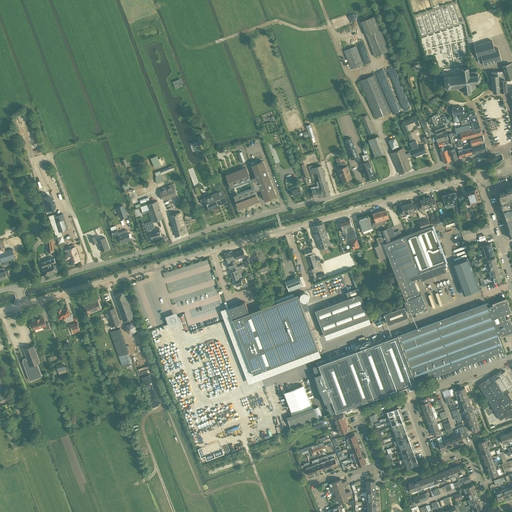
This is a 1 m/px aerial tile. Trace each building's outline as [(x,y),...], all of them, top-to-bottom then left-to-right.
[(361,21),(374,56),(388,51),(375,16),(361,21)] [(492,40),(474,46),(479,62),(482,63),(483,63),(484,66),(502,60),(498,48),(495,49),(492,40)] [(351,69),(363,65),(356,46),(344,50),(351,69)] [(511,78),(511,67),(511,63),(502,66),(506,81),(511,78)] [(461,73),(443,75),(445,89),(459,87),(459,90),(463,90),(464,93),(472,92),(471,89),(476,88),(475,83),(478,83),(479,83),(479,82),(480,81),(481,81),(481,80),(480,78),(481,77),(480,77),(478,75),(478,74),(477,74),(477,75),(476,75),(476,73),(477,73),(476,67),(469,68),(461,69),(461,73)] [(500,91),(507,91),(506,82),(502,71),(491,72),(493,92),(500,91)] [(376,118),(390,111),(374,75),(359,81),(376,118)] [(184,86),(181,79),(173,82),(176,89),(184,86)] [(463,107),(453,107),(453,115),(463,114),(463,107)] [(462,116),(462,115),(459,116),(460,119),(460,120),(460,121),(477,116),(475,112),(462,116)] [(441,123),(439,118),(438,114),(432,116),(431,114),(431,113),(428,115),(427,116),(428,117),(429,118),(432,126),(438,124),(441,123)] [(369,135),(375,132),(367,115),(361,118),(369,135)] [(442,125),(444,124),(447,123),(444,116),(439,118),(441,123),(442,125)] [(477,116),(460,121),(461,125),(469,123),(469,122),(478,119),(477,116)] [(403,124),(406,132),(408,131),(406,125),(416,121),(418,126),(420,125),(417,118),(403,124)] [(469,125),(455,129),(456,134),(459,133),(481,127),(479,120),(478,119),(469,122),(469,123),(469,125)] [(306,126),(310,138),(314,137),(310,124),(306,126)] [(442,129),(445,128),(444,124),(434,128),(437,135),(443,133),(442,129)] [(481,127),(459,133),(461,140),(483,135),(481,127)] [(472,145),(472,146),(485,142),(483,135),(467,139),(468,141),(470,140),(472,145)] [(375,156),(384,153),(378,136),(369,140),(375,156)] [(392,149),(399,146),(395,137),(388,141),(392,149)] [(359,159),(351,138),(344,140),(351,159),(355,158),(356,161),(359,159)] [(410,143),(412,150),(415,156),(426,152),(423,146),(419,147),(416,140),(410,143)] [(444,146),(442,141),(438,143),(439,147),(444,163),(452,161),(450,156),(448,149),(445,150),(443,146),(444,146)] [(485,143),(472,146),(471,147),(473,154),(487,150),(485,143)] [(472,146),(472,145),(470,145),(465,146),(464,144),(463,146),(464,148),(465,148),(467,156),(473,154),(471,147),(472,146)] [(449,150),(451,156),(450,156),(452,161),(458,159),(454,148),(453,149),(453,147),(451,146),(448,147),(449,150)] [(463,149),(462,146),(459,147),(459,148),(458,147),(457,147),(460,158),(467,156),(465,150),(463,148),(463,149)] [(407,158),(411,156),(410,152),(406,154),(403,148),(391,153),(400,174),(411,169),(407,158)] [(156,167),(161,165),(160,162),(159,160),(157,154),(150,157),(155,167),(156,167)] [(346,167),(344,162),(343,157),(336,159),(339,169),(338,169),(342,181),(351,178),(347,166),(346,167)] [(228,174),(229,176),(226,177),(230,188),(250,181),(253,189),(233,196),(238,208),(241,207),(241,208),(245,206),(245,205),(247,204),(248,205),(252,204),(251,203),(254,201),(255,203),(258,201),(258,200),(255,191),(258,190),(260,189),(265,200),(267,199),(268,200),(271,199),(270,198),(273,197),(273,198),(276,197),(275,196),(276,195),(263,162),(262,161),(259,162),(260,163),(257,164),(257,163),(254,164),(254,165),(252,166),(256,177),(250,180),(246,169),(245,168),(242,169),(242,170),(239,172),(239,170),(235,172),(236,173),(233,174),(232,173),(228,174)] [(307,176),(302,161),(298,163),(303,177),(307,176)] [(374,177),(369,162),(361,165),(363,170),(362,170),(364,175),(364,174),(366,180),(374,177)] [(160,171),(155,173),(156,175),(160,173),(160,174),(161,174),(161,173),(169,169),(174,168),(173,165),(169,166),(169,167),(160,170),(160,171)] [(319,181),(323,197),(330,195),(325,181),(321,166),(315,167),(316,173),(319,181)] [(323,197),(319,181),(317,182),(318,185),(315,186),(316,189),(318,198),(323,197)] [(164,201),(177,195),(173,184),(159,190),(164,201)] [(293,197),(302,194),(299,187),(295,189),(294,186),(290,188),(291,190),(292,194),(292,195),(292,196),(293,196),(293,197)] [(318,198),(316,189),(315,186),(310,188),(314,199),(318,198)] [(511,187),(506,190),(507,190),(496,194),(500,205),(502,211),(504,219),(508,231),(510,238),(511,237),(511,187)] [(465,193),(469,204),(470,206),(473,206),(472,203),(481,200),(477,188),(476,188),(475,188),(473,189),(472,190),(465,193)] [(222,203),(227,201),(222,189),(217,191),(218,193),(205,198),(209,208),(222,203)] [(446,204),(445,204),(457,201),(458,201),(457,201),(455,192),(450,194),(448,194),(443,196),(445,204),(445,205),(446,204)] [(42,198),(47,211),(54,208),(49,195),(42,198)] [(425,198),(428,207),(431,206),(431,208),(437,207),(434,199),(431,199),(430,197),(425,198)] [(428,207),(425,198),(420,200),(420,203),(418,203),(420,212),(425,210),(425,208),(428,207)] [(152,216),(161,213),(157,201),(149,204),(148,205),(150,210),(152,216)] [(406,204),(409,213),(412,212),(413,214),(418,213),(415,204),(412,205),(412,202),(406,204)] [(409,213),(406,204),(401,206),(402,208),(399,209),(401,218),(406,216),(406,214),(409,213)] [(464,212),(461,204),(456,206),(459,214),(464,212)] [(123,205),(116,208),(118,214),(120,219),(127,217),(125,212),(123,205)] [(381,225),(384,224),(385,224),(384,221),(387,220),(387,222),(389,221),(389,218),(386,210),(380,212),(380,211),(373,213),(376,222),(373,223),(375,227),(381,225)] [(161,213),(152,216),(154,222),(163,218),(161,213)] [(186,223),(185,221),(184,222),(181,213),(169,216),(173,229),(180,227),(179,225),(184,224),(184,223),(186,223)] [(63,214),(54,217),(55,221),(56,223),(59,232),(67,230),(64,220),(63,214)] [(49,217),(51,222),(53,227),(56,237),(62,235),(61,232),(58,232),(56,223),(55,221),(54,217),(54,215),(49,217)] [(363,231),(372,227),(368,216),(358,219),(363,231)] [(350,219),(340,222),(344,233),(346,233),(347,235),(346,235),(347,240),(357,237),(356,234),(355,234),(353,229),(353,230),(350,219)] [(180,227),(173,229),(176,237),(187,233),(184,225),(189,224),(188,221),(185,221),(186,223),(184,223),(184,224),(179,225),(180,227)] [(160,232),(161,232),(160,229),(159,229),(153,230),(154,229),(153,228),(154,228),(153,223),(145,226),(147,232),(149,232),(150,235),(151,235),(153,240),(162,237),(160,232)] [(324,224),(312,227),(319,249),(330,247),(324,224)] [(389,249),(386,250),(389,257),(405,298),(406,301),(404,302),(409,313),(410,312),(411,315),(425,309),(424,307),(426,306),(421,295),(420,296),(414,280),(411,281),(409,277),(443,264),(441,260),(446,259),(443,252),(433,225),(429,227),(429,226),(392,241),(386,243),(389,249)] [(379,245),(375,247),(380,261),(389,257),(386,250),(389,249),(386,243),(392,241),(387,229),(381,231),(382,234),(380,235),(380,237),(376,238),(379,245)] [(127,230),(118,233),(119,236),(122,244),(125,243),(125,242),(130,240),(128,233),(127,230)] [(96,241),(94,237),(91,238),(93,245),(98,243),(101,251),(106,250),(107,250),(109,249),(109,248),(105,238),(96,241)] [(356,238),(349,241),(352,250),(359,247),(356,238)] [(486,256),(494,254),(490,244),(487,245),(486,242),(480,244),(481,247),(483,246),(486,256)] [(71,264),(80,261),(76,247),(67,250),(71,264)] [(259,273),(270,268),(267,261),(265,262),(264,259),(265,258),(260,247),(250,251),(255,262),(262,259),(264,263),(256,266),(259,273)] [(0,252),(0,263),(15,259),(12,249),(5,251),(0,252)] [(245,256),(243,250),(234,253),(236,259),(245,256)] [(232,251),(224,254),(227,261),(230,260),(231,264),(228,264),(230,269),(232,269),(235,268),(235,267),(237,267),(232,251)] [(313,255),(307,257),(311,268),(317,266),(313,255)] [(46,275),(59,271),(54,259),(41,263),(46,275)] [(468,260),(453,265),(463,291),(472,288),(473,290),(478,287),(468,260)] [(488,272),(491,271),(498,269),(497,264),(489,266),(490,269),(487,270),(488,272)] [(240,273),(242,272),(241,266),(236,268),(236,270),(231,272),(234,280),(242,277),(240,273)] [(7,276),(10,276),(8,270),(5,271),(4,268),(0,268),(0,279),(8,277),(7,276)] [(310,274),(311,278),(313,283),(325,278),(324,273),(316,276),(315,272),(310,274)] [(298,276),(285,281),(289,291),(302,286),(298,276)] [(244,284),(246,283),(244,279),(234,282),(236,287),(242,285),(242,286),(244,285),(244,284)] [(358,288),(357,288),(346,292),(348,298),(315,311),(324,334),(369,318),(358,288)] [(129,304),(133,303),(132,300),(128,301),(125,292),(114,296),(123,322),(134,318),(129,304)] [(249,312),(245,302),(228,308),(253,374),(318,349),(297,294),(249,312)] [(356,350),(318,364),(336,412),(503,350),(498,335),(500,334),(501,336),(511,332),(511,324),(509,317),(506,319),(506,318),(506,317),(506,315),(505,315),(504,314),(511,312),(506,298),(492,303),(493,305),(487,307),(486,302),(356,350)] [(87,318),(90,316),(88,314),(102,308),(98,300),(88,304),(88,303),(86,304),(86,305),(85,306),(87,311),(84,312),(87,318)] [(404,306),(384,314),(388,324),(408,317),(404,306)] [(112,326),(120,323),(115,308),(107,311),(112,326)] [(61,311),(61,310),(57,311),(59,319),(63,318),(63,319),(67,317),(68,320),(73,318),(72,315),(70,315),(68,309),(61,311)] [(36,320),(32,322),(34,330),(44,327),(45,330),(50,328),(48,322),(45,323),(44,318),(40,319),(39,319),(36,320)] [(129,334),(135,332),(135,326),(131,322),(126,325),(125,330),(129,334)] [(73,334),(81,331),(78,323),(70,325),(73,334)] [(120,328),(110,332),(121,363),(122,366),(131,362),(131,360),(128,353),(129,353),(120,328)] [(23,361),(28,375),(30,381),(42,376),(40,370),(37,364),(40,363),(34,346),(24,350),(28,360),(26,360),(25,358),(23,359),(23,361)] [(64,364),(56,366),(58,372),(66,369),(64,364)] [(487,379),(485,381),(478,385),(500,420),(505,417),(506,418),(509,417),(510,418),(511,416),(511,399),(508,393),(509,392),(507,389),(511,385),(511,382),(505,371),(502,373),(500,370),(487,379)] [(459,396),(467,393),(465,388),(461,389),(460,386),(454,388),(455,391),(457,391),(459,396)] [(461,402),(469,399),(467,393),(459,396),(461,402)] [(420,404),(421,404),(423,409),(431,406),(429,401),(428,397),(419,400),(420,404)] [(469,399),(461,402),(463,407),(471,404),(469,399)] [(463,414),(465,413),(473,410),(471,404),(463,407),(464,411),(463,411),(462,413),(463,414)] [(425,415),(433,412),(431,406),(423,409),(425,415)] [(388,417),(400,412),(399,409),(398,409),(397,408),(386,412),(388,417)] [(314,410),(288,420),(291,429),(318,418),(314,410)] [(467,419),(475,416),(473,410),(465,413),(467,419)] [(400,412),(388,417),(389,421),(402,417),(400,412)] [(433,412),(425,415),(427,420),(435,418),(433,412)] [(336,427),(346,423),(343,415),(333,419),(336,427)] [(469,424),(477,421),(475,416),(467,419),(469,424)] [(402,417),(389,421),(391,426),(404,422),(402,417)] [(435,418),(427,420),(429,426),(437,423),(435,418)] [(472,433),(480,430),(479,427),(477,421),(469,424),(472,433)] [(404,422),(391,426),(393,431),(405,426),(404,422)] [(346,423),(336,427),(339,435),(349,431),(346,423)] [(439,429),(437,423),(429,426),(431,432),(430,432),(431,435),(435,434),(441,432),(440,429),(439,429)] [(405,426),(393,431),(395,436),(407,431),(405,426)] [(407,431),(395,436),(396,440),(409,436),(407,431)] [(455,436),(458,444),(464,442),(463,439),(466,438),(464,432),(461,433),(461,434),(455,436)] [(352,436),(351,434),(343,437),(344,441),(346,441),(347,443),(357,440),(355,435),(352,436)] [(509,441),(506,434),(500,436),(498,437),(500,441),(502,441),(503,444),(509,441)] [(398,445),(400,444),(410,440),(409,436),(396,440),(398,445)] [(452,444),(453,446),(458,444),(455,436),(450,438),(452,444)] [(453,446),(452,444),(450,438),(444,440),(446,444),(447,448),(453,446)] [(446,444),(444,440),(443,439),(441,439),(441,441),(439,442),(438,442),(435,443),(438,449),(441,448),(442,450),(447,448),(446,444)] [(349,448),(358,444),(357,440),(347,443),(348,444),(349,448)] [(400,444),(398,445),(400,450),(412,445),(410,440),(400,444)] [(481,449),(488,446),(486,440),(478,443),(481,449)] [(358,444),(349,448),(351,453),(360,449),(358,444)] [(412,445),(400,450),(402,455),(414,450),(412,445)] [(483,454),(490,452),(488,446),(481,449),(483,454)] [(353,457),(362,454),(360,449),(351,453),(352,456),(350,456),(351,458),(353,457)] [(414,450),(402,455),(403,459),(416,454),(414,450)] [(490,452),(483,454),(485,460),(492,457),(490,452)] [(334,456),(333,453),(328,455),(333,467),(338,465),(337,464),(339,464),(337,458),(335,458),(334,456)] [(354,462),(364,459),(362,454),(353,457),(354,462)] [(405,464),(418,459),(416,454),(403,459),(405,464)] [(333,467),(328,455),(323,457),(328,469),(333,467)] [(328,469),(323,457),(318,458),(323,471),(328,469)] [(492,457),(485,460),(487,466),(494,463),(492,457)] [(313,460),(318,473),(323,471),(318,458),(313,460)] [(366,464),(364,459),(354,462),(357,469),(360,468),(360,466),(366,464)] [(418,459),(405,464),(407,469),(418,464),(418,463),(419,462),(418,459)] [(313,464),(310,465),(313,474),(318,473),(313,460),(312,461),(313,464)] [(313,474),(310,465),(309,462),(304,464),(304,465),(301,466),(303,472),(307,471),(309,476),(313,474)] [(494,463),(487,466),(489,471),(497,468),(494,463)] [(454,467),(457,476),(457,477),(458,479),(461,478),(459,475),(462,473),(462,471),(464,471),(462,465),(460,466),(459,465),(454,467)] [(454,467),(448,470),(451,478),(455,476),(455,478),(457,477),(457,476),(454,467)] [(497,468),(489,471),(491,477),(499,474),(497,468)] [(442,472),(445,480),(451,478),(448,470),(442,472)] [(437,474),(440,482),(445,480),(442,472),(437,474)] [(440,482),(437,474),(431,476),(434,484),(440,482)] [(434,484),(431,476),(425,478),(428,486),(434,484)] [(428,486),(425,478),(420,480),(423,488),(428,486)] [(348,485),(346,480),(342,482),(341,479),(332,482),(333,486),(330,487),(332,491),(334,490),(337,496),(334,497),(335,501),(338,500),(339,503),(348,500),(347,497),(352,495),(350,491),(346,492),(344,486),(348,485)] [(417,480),(414,481),(414,482),(417,490),(423,488),(420,480),(417,481),(417,480)] [(417,490),(414,482),(408,484),(411,492),(417,490)] [(468,493),(476,491),(473,485),(466,488),(467,491),(465,491),(466,494),(468,493)] [(501,491),(504,498),(510,496),(507,489),(501,491)] [(476,491),(468,493),(470,499),(478,496),(476,491)] [(504,498),(501,491),(496,493),(499,501),(504,498)] [(478,496),(470,499),(472,505),(480,502),(478,496)] [(482,508),(480,502),(472,505),(470,505),(471,508),(473,507),(474,511),(475,510),(475,511),(478,511),(482,511),(481,508),(482,508)]
